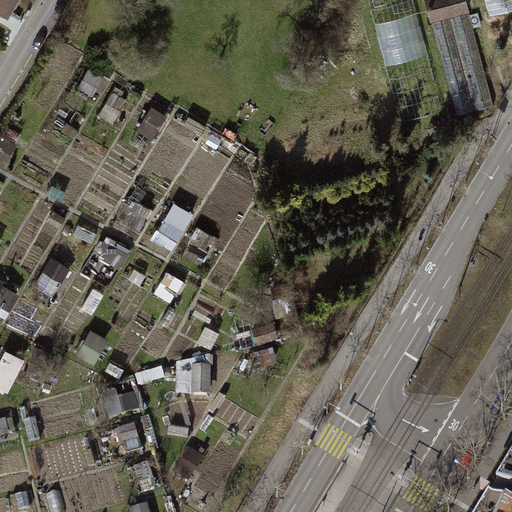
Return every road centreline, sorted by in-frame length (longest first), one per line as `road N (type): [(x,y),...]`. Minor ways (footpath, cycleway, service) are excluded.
road 1 (secondary): [(511,147),(396,338)]
road 2 (secondary): [(396,338),(291,511)]
road 3 (secondary): [(396,338),(393,410),(425,430),(462,426)]
